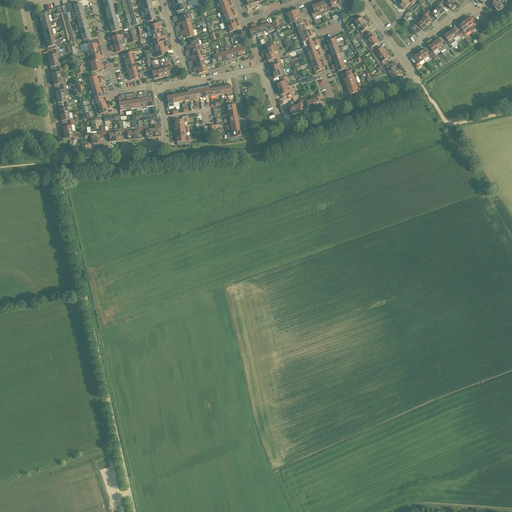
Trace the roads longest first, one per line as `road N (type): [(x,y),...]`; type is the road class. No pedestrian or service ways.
road 1 (track): [(57,175),(253,154),(427,98)]
road 2 (unclassified): [(133,511),(57,157)]
road 3 (unclassified): [(57,157),(25,6)]
road 4 (residential): [(163,117),(166,145),(57,157)]
